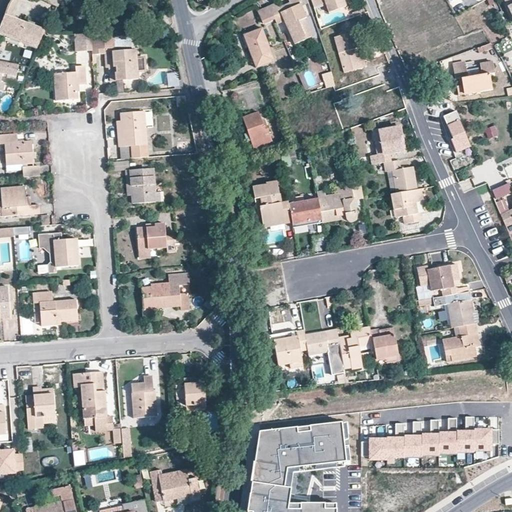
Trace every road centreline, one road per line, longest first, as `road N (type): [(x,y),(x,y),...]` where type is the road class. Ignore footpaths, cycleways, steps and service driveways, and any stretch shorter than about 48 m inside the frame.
road 1 (tertiary): [(186,31),(225,223),(233,308)]
road 2 (residential): [(470,235),(370,0)]
road 3 (residential): [(101,206),(95,135),(64,142),(66,183),(96,197)]
road 4 (residential): [(311,276),(354,258),(470,235)]
road 5 (residential): [(112,347),(101,206)]
road 6 (tertiary): [(235,370),(226,511)]
